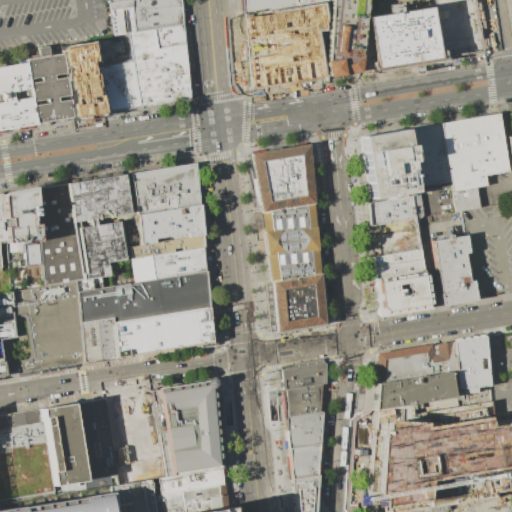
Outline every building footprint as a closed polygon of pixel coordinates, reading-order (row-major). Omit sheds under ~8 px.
[(0,0),(0,41),(17,39),(16,29),(108,15),(105,0),(0,0)] [(114,0),(178,0),(181,22),(150,28),(125,32),(112,34),(108,1),(114,0)] [(241,0),(242,10),(325,2),(325,0),(241,0)] [(322,64),(326,0),(367,0),(365,16),(359,69),(324,76),(322,64)] [(428,0),(472,0),(481,49),(438,56),(430,7),(428,0)] [(243,14),(321,2),(324,22),(322,22),(323,30),(314,31),(321,77),(249,88),(243,14)] [(438,56),(372,67),(365,16),(430,7),(438,56)] [(359,69),(372,67),(365,16),(359,69)] [(150,28),(153,47),(182,42),(181,22),(150,28)] [(182,42),(187,97),(138,106),(131,61),(125,32),(150,28),(153,47),(182,42)] [(61,48),(89,43),(101,111),(72,116),(61,48)] [(23,58),(61,52),(64,72),(50,74),(51,79),(65,77),(68,95),(54,97),(55,101),(68,99),(71,116),(34,122),(31,105),(45,103),(44,98),(30,101),(29,96),(28,87),(27,83),(39,81),(38,76),(26,78),(24,61),(23,58)] [(0,64),(24,61),(26,78),(27,83),(28,87),(8,91),(10,99),(29,96),(30,101),(31,105),(34,122),(0,127),(0,64)] [(96,67),(131,61),(138,106),(103,111),(96,67)] [(440,123),(498,114),(507,171),(484,175),(485,185),(474,187),(478,207),(454,211),(449,182),(440,123)] [(412,128),(440,123),(449,182),(421,187),(412,128)] [(362,136),(412,128),(421,187),(422,193),(408,195),(408,198),(391,200),(390,199),(373,202),(362,136)] [(247,156),(262,154),(308,146),(312,200),(313,205),(259,213),(258,208),(257,203),(254,204),(247,169),(250,169),(247,156)] [(94,171),(93,165),(125,160),(126,165),(94,171)] [(128,173),(192,163),(198,205),(135,214),(128,173)] [(64,183),(121,174),(127,214),(95,219),(87,220),(70,223),(64,183)] [(70,223),(80,273),(82,282),(75,283),(42,288),(39,264),(32,189),(64,183),(70,223)] [(0,203),(0,193),(32,189),(39,264),(25,264),(24,250),(7,252),(6,240),(4,241),(0,203)] [(368,204),(391,200),(408,198),(420,196),(424,218),(416,219),(370,227),(368,204)] [(198,205),(200,237),(138,245),(135,214),(198,205)] [(313,205),(314,216),(314,219),(316,255),(318,275),(269,283),(264,249),(259,213),(313,205)] [(77,230),(89,228),(87,220),(95,219),(96,226),(116,223),(121,259),(104,262),(107,278),(99,279),(85,281),(82,282),(80,273),(84,272),(77,230)] [(431,241),(465,236),(475,299),(441,304),(431,241)] [(200,237),(201,248),(129,258),(128,247),(138,245),(200,237)] [(201,248),(204,271),(133,282),(129,258),(201,248)] [(420,250),(424,273),(374,281),(373,273),(372,257),(420,250)] [(207,307),(115,323),(114,319),(80,323),(77,291),(100,288),(133,282),(204,271),(207,307)] [(424,273),(429,306),(382,314),(376,310),(374,281),(424,273)] [(269,283),(318,275),(319,288),(321,311),(323,325),(298,329),(273,333),(270,291),(269,283)] [(99,279),(100,288),(77,291),(75,283),(82,282),(85,281),(99,279)] [(84,360),(21,371),(19,362),(36,359),(31,319),(27,315),(18,316),(20,338),(3,342),(8,373),(0,374),(0,293),(42,288),(75,283),(77,291),(80,323),(84,360)] [(198,344),(199,347),(214,344),(211,306),(207,307),(209,342),(198,344)] [(207,307),(209,342),(198,344),(113,357),(109,320),(114,319),(115,323),(207,307)] [(113,357),(84,360),(80,323),(109,320),(113,357)] [(445,342),(477,337),(482,385),(450,388),(448,370),(445,342)] [(448,370),(444,370),(372,380),(375,352),(445,342),(448,370)] [(225,347),(232,347),(235,346),(238,346),(248,345),(251,345),(254,344),(261,344),(265,391),(268,422),(277,421),(279,421),(283,463),(272,464),(276,511),(241,511),(238,479),(237,467),(228,468),(225,445),(224,426),(232,425),(233,425),(225,347)] [(283,416),(278,369),(280,367),(321,361),(323,362),(319,411),(283,416)] [(370,407),(372,380),(444,370),(447,397),(370,407)] [(209,380),(149,390),(162,475),(162,476),(219,468),(209,380)] [(100,398),(149,390),(162,475),(115,483),(113,475),(100,398)] [(370,407),(364,507),(378,506),(379,511),(404,511),(511,494),(511,413),(483,417),(480,407),(449,410),(447,397),(370,407)] [(70,403),(100,398),(113,475),(83,480),(70,403)] [(37,409),(66,404),(70,403),(83,480),(83,481),(80,481),(49,486),(37,409)] [(0,415),(37,409),(49,486),(51,495),(0,503),(0,415)] [(283,416),(319,411),(317,443),(286,447),(283,416)] [(286,447),(317,443),(316,473),(288,478),(286,447)] [(219,468),(221,485),(158,495),(155,478),(162,476),(219,468)] [(291,511),(288,478),(316,473),(313,511),(291,511)] [(194,511),(224,507),(224,511),(111,511),(107,486),(148,480),(150,496),(152,511),(194,511)] [(221,485),(224,507),(194,511),(152,511),(150,496),(158,495),(221,485)] [(111,511),(0,511),(0,503),(51,495),(107,486),(111,511)]
